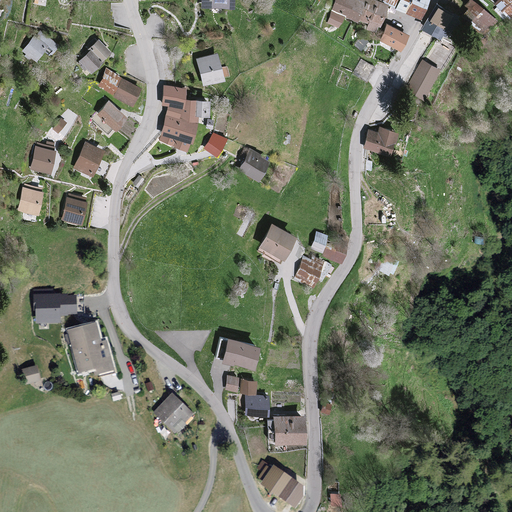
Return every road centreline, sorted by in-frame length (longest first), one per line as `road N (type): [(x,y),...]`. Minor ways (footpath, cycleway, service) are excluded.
road 1 (residential): [(308,511),(311,326),(354,245),(360,127),(431,0)]
road 2 (residential): [(128,0),(153,87),(116,190),(116,302),(135,336),(188,376),(224,419)]
